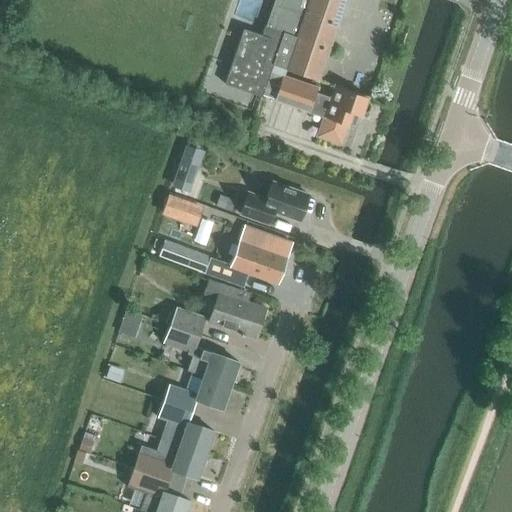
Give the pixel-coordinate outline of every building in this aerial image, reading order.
[(275,0),(263,36),(244,29),(236,51),(272,64),(273,64),(318,80),(345,0),(275,0)] [(225,84),(261,97),(273,64),(272,64),(236,51),(225,84)] [(274,100),(324,117),(318,136),(340,144),(348,122),(353,123),(356,114),(360,116),(361,114),(369,110),(371,106),(366,99),(367,96),(335,85),(332,94),(282,76),(274,100)] [(240,214),(269,224),(273,211),(299,221),(308,195),(272,182),(266,199),(247,193),(240,214)] [(177,193),(193,193),(193,183),(177,183),(177,193)] [(217,260),(212,275),(244,287),(249,273),(277,283),(286,257),(285,257),(291,242),(246,226),(232,264),(217,260)] [(158,258),(203,275),(210,256),(164,239),(158,258)] [(240,334),(243,335),(243,334),(255,338),(265,308),(247,302),(251,291),(208,277),(202,294),(215,298),(207,322),(241,333),(240,334)] [(169,322),(198,332),(203,317),(174,306),(169,322)] [(192,355),(186,369),(202,375),(231,385),(239,361),(211,351),(193,345),(198,332),(169,322),(162,341),(187,350),(186,353),(192,355)] [(116,345),(131,350),(136,338),(120,333),(116,345)] [(104,377),(121,383),(125,371),(109,365),(104,377)] [(196,399),(222,409),(231,385),(202,375),(194,398),(196,399)] [(192,410),(196,399),(194,398),(196,394),(184,390),(169,384),(163,400),(172,404),(192,410)] [(185,427),(187,422),(188,422),(192,410),(172,404),(163,400),(157,417),(166,420),(173,422),(184,426),(185,427)] [(178,444),(206,454),(214,431),(188,422),(187,422),(185,427),(184,426),(178,444)] [(206,454),(178,444),(159,438),(155,449),(140,444),(131,467),(168,480),(173,469),(197,478),(206,454)] [(165,491),(168,480),(131,467),(125,485),(144,492),(136,511),(145,511),(146,511),(148,511),(185,511),(190,500),(165,491)]
